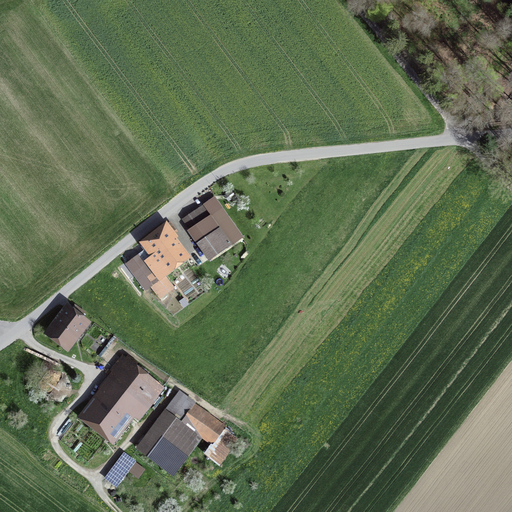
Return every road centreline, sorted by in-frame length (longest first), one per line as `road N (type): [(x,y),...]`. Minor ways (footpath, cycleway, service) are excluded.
road 1 (tertiary): [(17,332),(189,194),(246,162),(511,133)]
road 2 (track): [(349,0),(458,138)]
road 3 (track): [(119,511),(59,455),(53,435),(96,379)]
